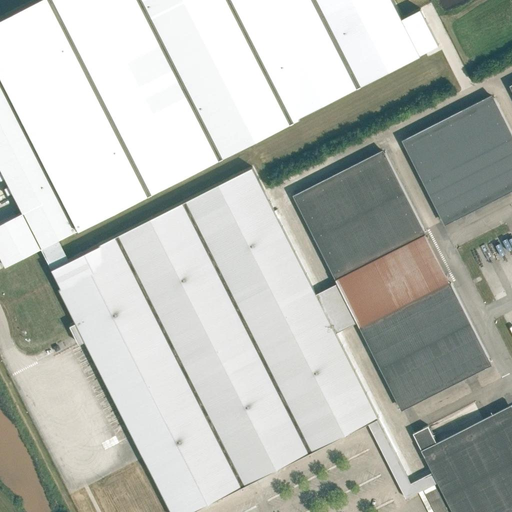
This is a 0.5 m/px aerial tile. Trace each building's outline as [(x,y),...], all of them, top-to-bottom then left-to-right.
[(403,17),(393,0),(31,0),(0,16),(0,169),(21,211),(17,213),(0,221),(0,258),(4,265),(40,247),(51,268),(68,259),(58,238),(234,148),(425,51),(439,44),(420,8),(403,17)] [(404,144),(443,221),(511,186),(511,133),(494,98),(404,144)] [(424,231),(385,153),(295,198),(334,276),(424,231)] [(316,292),(253,167),(68,259),(51,268),(78,322),(71,325),(80,343),(87,340),(173,511),(189,511),(368,422),(406,498),(437,482),(432,471),(410,482),(378,417),(379,417),(336,331),(356,321),(336,281),(316,292)] [(450,283),(360,328),(399,406),(489,361),(450,283)] [(511,408),(437,446),(427,426),(413,433),(432,471),(437,482),(452,511),(508,511),(511,510),(511,408)] [(98,433),(117,423),(115,419),(96,428),(98,433)] [(448,511),(437,488),(426,493),(434,511),(448,511)]
